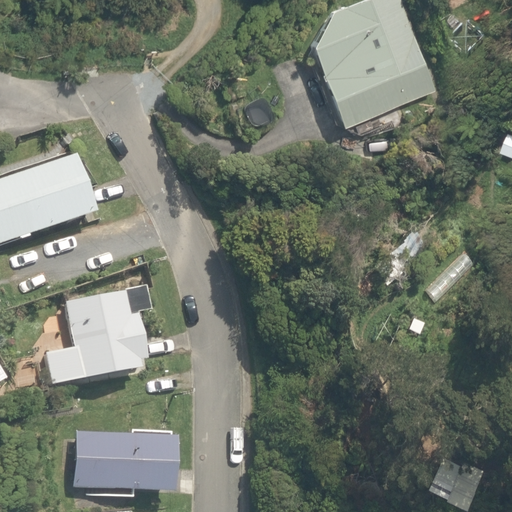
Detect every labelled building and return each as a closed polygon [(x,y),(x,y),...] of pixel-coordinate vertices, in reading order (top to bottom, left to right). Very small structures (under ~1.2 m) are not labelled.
[(336,126),(430,90),(396,0),(359,0),(329,13),(304,55),(329,123),(334,120),(336,126)] [(0,178),(0,245),(90,216),(70,155),(0,178)] [(432,256),(412,235),(387,257),(407,278),(432,256)] [(457,247),(419,288),(440,308),(478,267),(457,247)] [(42,355),(48,387),(132,370),(131,363),(138,361),(129,315),(142,313),(137,289),(60,304),(69,350),(42,355)] [(68,487),(164,493),(168,439),(71,433),(68,487)] [(449,448),(425,490),(462,511),(468,511),(491,472),(449,448)]
